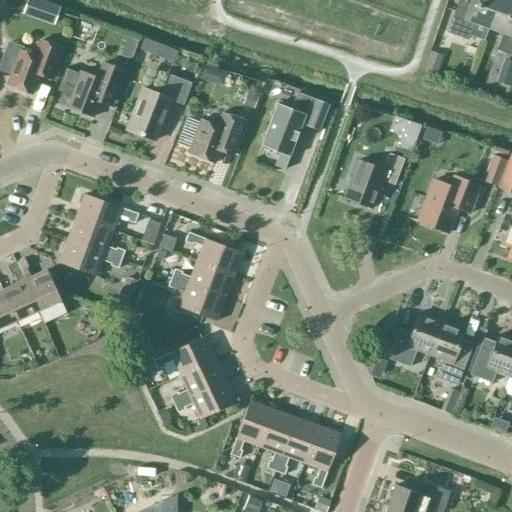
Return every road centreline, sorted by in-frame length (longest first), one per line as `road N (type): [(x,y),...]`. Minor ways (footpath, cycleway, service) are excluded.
road 1 (residential): [(361,405),(253,370),(240,341),(279,235)]
road 2 (residential): [(279,235),(57,153)]
road 3 (residential): [(511,295),(436,266),(321,317)]
road 4 (residential): [(511,462),(381,412)]
